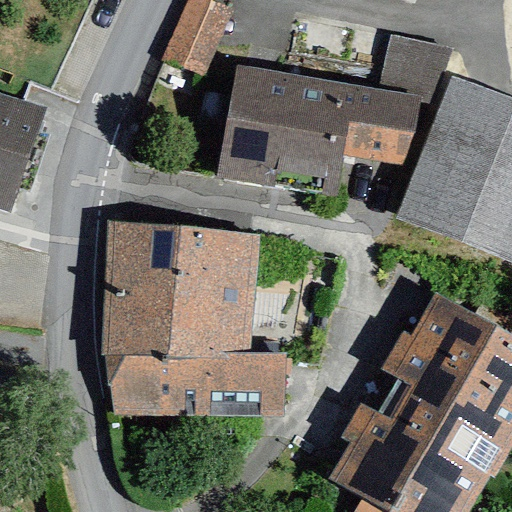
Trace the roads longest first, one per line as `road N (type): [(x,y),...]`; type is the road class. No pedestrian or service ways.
road 1 (unknown): [(222,0),(416,38),(453,38),(474,27),(487,0)]
road 2 (residential): [(151,0),(93,134),(77,252)]
road 3 (residential): [(77,252),(70,373),(102,511)]
